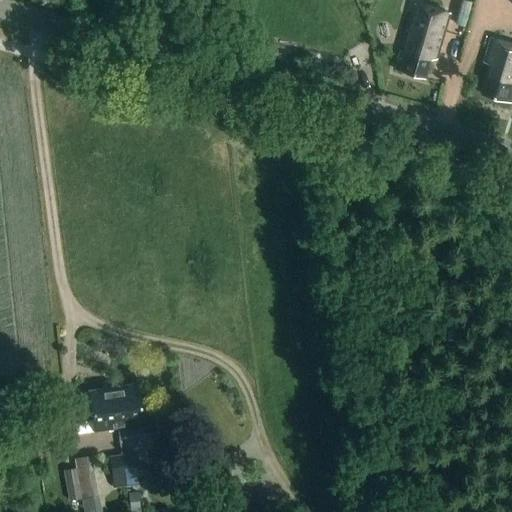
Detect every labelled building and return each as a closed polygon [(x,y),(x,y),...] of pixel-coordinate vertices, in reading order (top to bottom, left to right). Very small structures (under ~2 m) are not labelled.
[(437,58),(449,15),(414,4),(394,70),(424,79),(431,56),(437,58)] [(511,44),(490,39),(483,64),(490,66),(481,95),(509,103),(511,93),(511,44)] [(158,434),(154,408),(143,409),(139,383),(111,388),(117,430),(118,430),(119,440),(158,434)] [(86,391),(87,394),(71,396),(75,423),(90,421),(92,434),(117,430),(111,388),(86,391)] [(121,456),(125,487),(138,486),(133,454),(121,456)] [(101,511),(91,456),(74,459),(76,469),(63,471),(69,502),(81,499),(83,511),(101,511)] [(113,489),(125,487),(121,456),(109,458),(113,489)] [(130,510),(140,509),(137,492),(127,493),(130,510)] [(248,511),(246,492),(206,498),(208,511),(248,511)]
